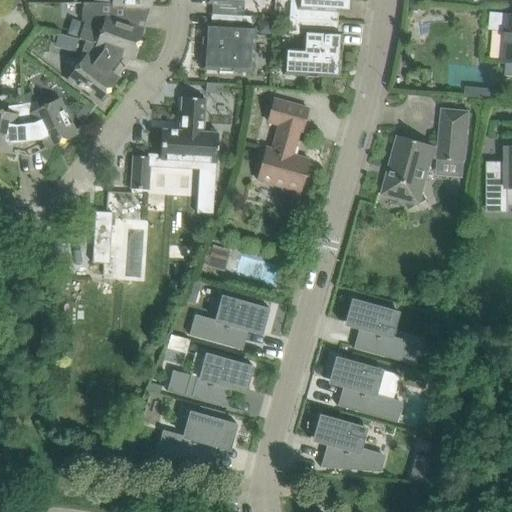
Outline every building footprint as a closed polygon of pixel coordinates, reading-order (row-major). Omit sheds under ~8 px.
[(19,0),(4,0),(3,1),(15,10),(22,2),(19,0)] [(212,14),(223,15),(244,16),(245,3),(228,2),(228,0),(208,0),(209,1),(212,2),(212,14)] [(291,0),(290,19),(337,22),(338,9),(348,10),(348,0),(300,0),(301,1),(291,0)] [(410,5),(410,10),(413,13),(417,13),(421,10),(421,6),(418,2),(414,2),(410,5)] [(78,38),(85,40),(133,57),(142,31),(132,27),(134,22),(145,22),(151,5),(113,4),(81,3),(81,20),(83,21),(78,38)] [(275,7),(274,17),(284,18),(285,7),(275,7)] [(244,16),(223,15),(212,14),(211,26),(207,26),(205,67),(223,68),(251,70),(253,29),(251,29),(252,17),(244,16)] [(337,22),(290,19),(289,33),(306,34),(305,52),(287,51),(286,72),(337,75),(340,35),(337,35),(337,22)] [(260,23),(259,35),(272,35),(273,24),(260,23)] [(85,57),(69,79),(99,102),(116,79),(108,73),(123,54),(133,58),(133,57),(85,40),(81,54),(85,57)] [(466,88),(465,97),(489,100),(490,90),(466,88)] [(218,133),(203,132),(205,99),(182,98),(180,131),(162,130),(160,155),(149,155),(149,157),(133,156),(131,189),(148,190),(149,167),(216,172),(218,133)] [(308,108),(274,99),(267,125),(274,127),(269,146),(267,146),(257,180),(282,187),(278,201),(282,207),(293,210),(293,212),(294,212),(309,159),(293,155),(299,131),(302,131),(308,108)] [(37,102),(23,104),(27,141),(45,139),(49,147),(75,135),(58,100),(40,109),(37,102)] [(0,112),(0,151),(8,153),(10,143),(27,141),(23,104),(8,106),(7,113),(0,112)] [(85,105),(75,118),(82,124),(92,111),(85,105)] [(470,112),(443,109),(439,148),(398,136),(382,195),(404,201),(409,210),(428,200),(424,192),(433,160),(438,160),(463,162),(465,163),(470,112)] [(507,162),(487,162),(487,196),(508,196),(508,189),(511,188),(511,146),(507,147),(507,162)] [(112,212),(106,212),(95,211),(92,263),(109,264),(112,212)] [(230,250),(223,248),(211,245),(206,266),(224,270),(230,250)] [(192,281),(188,295),(199,298),(203,284),(192,281)] [(434,290),(432,302),(448,305),(450,293),(434,290)] [(190,333),(189,335),(242,350),(243,348),(240,347),(242,337),(243,337),(244,334),(243,334),(244,331),(262,336),(266,322),(264,322),(267,310),(269,310),(270,309),(230,298),(221,295),(217,309),(220,310),(217,321),(197,316),(192,334),(190,333)] [(348,312),(344,326),(362,331),(361,334),(360,334),(360,337),(357,347),(354,346),(353,348),(413,365),(413,363),(411,362),(416,343),(390,336),(393,325),(396,326),(400,312),(391,310),(351,299),(351,300),(353,301),(350,313),(348,312)] [(167,389),(167,391),(226,408),(227,406),(223,405),(226,395),(227,395),(228,392),(227,391),(228,389),(246,394),(250,380),(248,379),(251,368),(253,368),(253,366),(214,355),(205,353),(201,367),(204,367),(201,379),(175,371),(170,390),(167,389)] [(332,370),(328,384),(346,389),(345,392),(344,391),(343,395),(344,395),(341,405),(338,404),(337,406),(397,423),(397,421),(395,420),(400,401),(374,394),(377,383),(380,383),(383,370),(375,367),(335,356),(335,358),(337,359),(334,371),(332,370)] [(465,365),(446,365),(446,385),(465,385),(465,365)] [(152,383),(148,391),(160,394),(163,386),(152,383)] [(462,394),(444,394),(444,412),(462,412),(462,394)] [(156,455),(155,457),(211,461),(212,460),(209,459),(211,450),(211,449),(212,446),(230,451),(234,438),(232,437),(235,425),(237,426),(237,424),(224,420),(225,415),(201,408),(200,414),(198,413),(189,411),(185,424),(188,425),(185,437),(165,431),(158,455),(156,455)] [(315,428),(312,442),(330,446),(329,449),(328,449),(324,465),(321,465),(320,467),(380,472),(381,470),(378,470),(382,454),(359,448),(361,440),(364,441),(367,428),(359,425),(319,414),(319,416),(321,417),(317,429),(315,428)] [(423,419),(419,434),(432,437),(436,422),(423,419)] [(410,474),(408,482),(425,483),(426,479),(410,474)]
